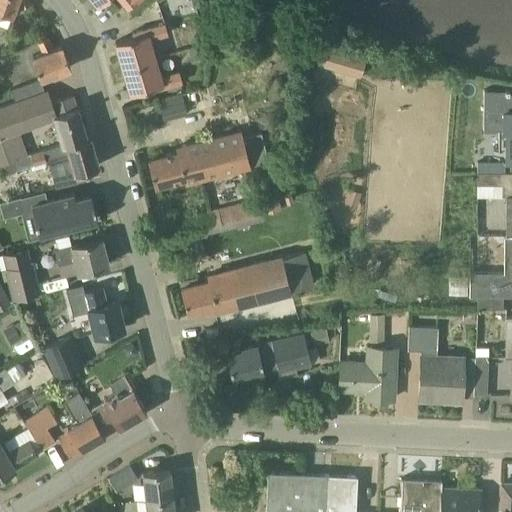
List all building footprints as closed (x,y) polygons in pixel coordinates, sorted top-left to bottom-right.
[(0,0),(0,10),(11,14),(16,0),(18,0),(21,6),(30,3),(28,0),(0,0)] [(179,70),(160,76),(154,57),(173,51),(167,32),(164,23),(132,32),(133,36),(115,41),(130,92),(150,86),(151,90),(182,80),(179,70)] [(70,67),(62,45),(53,48),(47,36),(38,41),(43,52),(32,56),(40,79),(70,67)] [(316,65),(362,70),(364,48),(319,42),(316,65)] [(197,48),(188,50),(191,62),(200,60),(197,48)] [(38,78),(9,89),(13,101),(42,91),(38,78)] [(86,136),(78,106),(76,106),(72,94),(63,97),(50,101),(45,89),(42,91),(13,101),(0,105),(0,163),(25,155),(17,132),(54,119),(61,144),(86,136)] [(181,91),(155,99),(161,118),(186,111),(181,91)] [(259,133),(243,136),(242,131),(176,147),(177,151),(147,158),(154,185),(184,178),(184,181),(218,172),(219,177),(224,178),(230,177),(233,173),(232,169),(249,165),(250,166),(266,162),(259,133)] [(90,135),(86,136),(61,144),(62,144),(29,154),(12,160),(15,170),(43,161),(44,165),(70,157),(74,172),(99,165),(90,135)] [(274,166),(262,168),(264,177),(276,174),(274,166)] [(511,234),(511,170),(476,171),(476,184),(501,183),(501,195),(506,195),(506,234),(506,235),(511,234)] [(99,228),(92,200),(91,193),(48,205),(45,194),(0,205),(0,206),(4,220),(21,215),(28,243),(40,240),(41,243),(99,228)] [(262,218),(257,199),(162,223),(167,242),(262,218)] [(511,234),(506,235),(506,234),(503,234),(503,271),(468,271),(468,294),(477,295),(477,297),(502,297),(502,296),(511,295),(511,234)] [(102,237),(56,249),(56,250),(54,250),(61,275),(77,271),(109,264),(102,237)] [(27,247),(2,253),(6,267),(4,267),(11,298),(39,291),(27,247)] [(305,251),(283,256),(207,275),(208,279),(180,286),(187,313),(214,306),(215,310),(292,291),(291,290),(314,284),(305,251)] [(102,285),(83,290),(87,307),(94,334),(124,326),(118,299),(106,302),(102,285)] [(477,307),(502,307),(502,297),(477,297),(477,307)] [(370,325),(384,325),(384,313),(370,313),(370,325)] [(463,356),(463,355),(436,354),(437,325),(408,324),(407,348),(420,348),(420,352),(421,353),(418,398),(419,398),(420,398),(443,399),(443,400),(447,400),(447,399),(460,400),(462,401),(462,396),(474,396),(475,356),(476,355),(475,355),(474,355),(474,356),(463,356)] [(19,326),(4,335),(12,350),(28,341),(19,326)] [(313,344),(329,340),(326,327),(310,330),(313,344)] [(308,347),(304,332),(268,340),(268,342),(242,348),(242,350),(226,353),(232,379),(244,376),(245,378),(277,370),(278,378),(297,374),(296,366),(311,363),(311,362),(308,347)] [(69,336),(42,349),(54,376),(81,363),(69,336)] [(133,342),(123,346),(126,353),(131,354),(137,351),(133,342)] [(396,347),(367,346),(366,361),(340,360),(339,389),(365,390),(364,396),(394,397),(396,347)] [(476,355),(488,355),(488,347),(476,347),(476,355)] [(476,355),(475,356),(474,396),(486,397),(488,355),(476,355)] [(0,369),(0,390),(0,391),(15,382),(5,366),(0,369)] [(146,410),(132,387),(130,388),(122,375),(109,383),(115,393),(102,400),(103,402),(89,410),(90,413),(104,434),(118,426),(118,427),(146,410)] [(63,399),(76,421),(63,429),(65,433),(58,437),(69,455),(80,448),(80,449),(104,435),(104,434),(90,413),(89,410),(77,391),(63,399)] [(56,419),(47,405),(24,420),(42,449),(56,440),(46,425),(56,419)] [(0,444),(0,474),(36,453),(28,439),(6,453),(0,444)] [(137,477),(130,465),(109,477),(117,490),(137,477)] [(169,468),(142,471),(145,499),(172,496),(169,468)] [(295,511),(298,473),(268,471),(266,511),(295,511)] [(325,511),(327,474),(298,473),(295,511),(325,511)] [(327,474),(325,511),(367,511),(355,511),(356,476),(327,474)] [(439,511),(441,488),(441,479),(440,479),(440,480),(402,478),(401,477),(400,493),(395,493),(394,494),(400,494),(400,496),(404,496),(404,502),(400,502),(399,511),(439,511)] [(511,511),(511,482),(501,482),(499,511),(511,511)] [(439,511),(480,511),(481,502),(480,502),(480,489),(479,488),(479,489),(441,488),(439,511)] [(174,511),(172,496),(145,499),(146,511),(174,511)]
